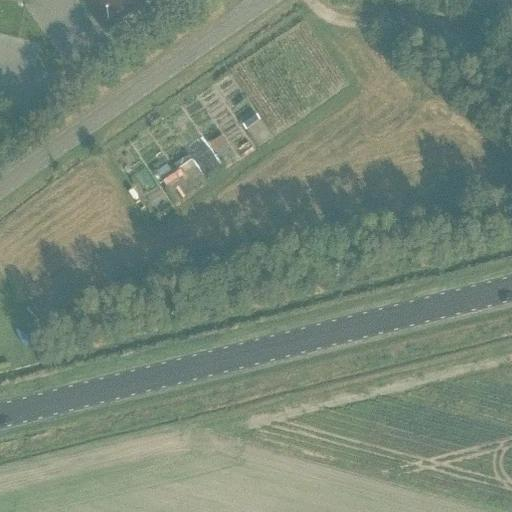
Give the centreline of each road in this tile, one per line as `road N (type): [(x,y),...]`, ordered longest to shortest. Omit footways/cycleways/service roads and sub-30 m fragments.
road 1 (secondary): [(0,416),(511,288)]
road 2 (tertiary): [(0,190),(267,0)]
road 3 (track): [(307,0),(334,17),(474,45)]
